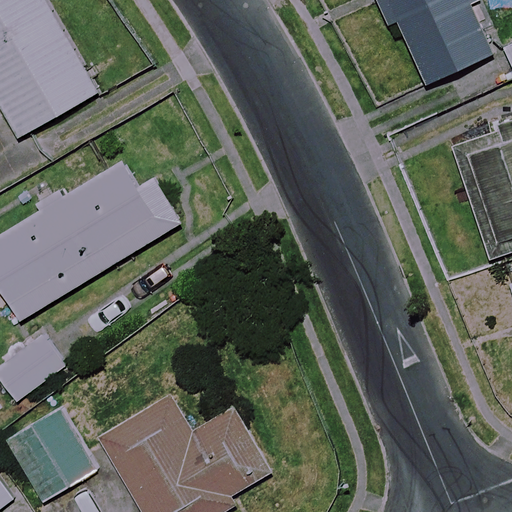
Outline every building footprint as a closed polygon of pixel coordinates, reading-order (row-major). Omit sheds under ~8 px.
[(0,0),(0,118),(13,140),(100,90),(47,0),(0,0)] [(493,56),(471,6),(483,1),(482,0),(380,0),(391,24),(397,21),(424,85),(493,56)] [(511,21),(495,29),(511,68),(511,21)] [(511,255),(511,124),(504,127),(510,143),(460,162),(492,250),(497,262),(511,255)] [(36,206),(39,211),(0,234),(0,293),(17,322),(183,222),(157,179),(140,188),(123,160),(65,195),(62,190),(36,206)] [(66,365),(43,334),(0,366),(0,380),(16,402),(66,365)] [(191,431),(170,396),(103,436),(148,511),(223,511),(236,504),(231,496),(274,471),(235,404),(191,431)] [(95,469),(55,405),(3,438),(44,502),(95,469)] [(0,508),(13,500),(0,480),(0,508)]
